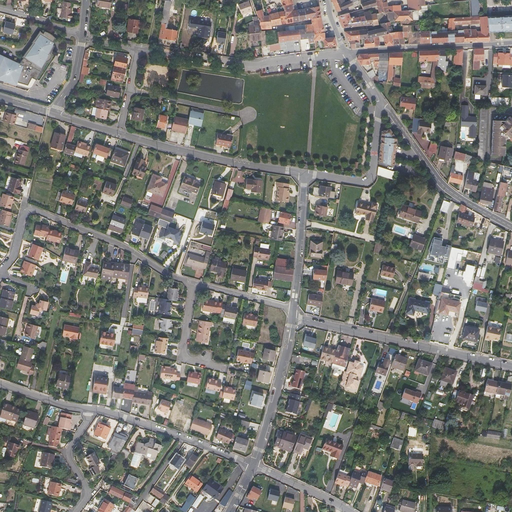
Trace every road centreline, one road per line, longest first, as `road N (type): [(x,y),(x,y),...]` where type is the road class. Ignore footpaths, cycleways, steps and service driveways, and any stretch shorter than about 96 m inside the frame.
road 1 (residential): [(0,271),(28,209),(194,282)]
road 2 (residential): [(511,366),(292,318)]
road 3 (residential): [(346,53),(252,66),(138,49)]
road 4 (residential): [(304,172),(119,134)]
road 5 (residential): [(382,103),(447,190),(511,227)]
road 6 (residential): [(90,409),(253,465)]
road 7 (residential): [(346,53),(511,43)]
road 8 (residential): [(253,465),(292,318)]
road 9 (residential): [(382,103),(368,179),(304,172)]
road 10 (residential): [(293,307),(304,172)]
road 11 (residential): [(129,89),(248,114)]
